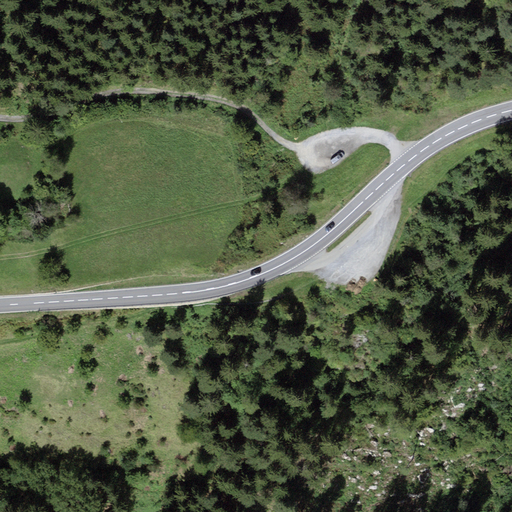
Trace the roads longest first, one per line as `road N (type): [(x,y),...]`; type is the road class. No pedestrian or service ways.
road 1 (primary): [(511,110),(428,146),(316,242),(250,278),(176,293),(0,305)]
road 2 (track): [(0,118),(109,92),(157,90),(235,104),(285,144),(309,148),(374,136),(409,160)]
